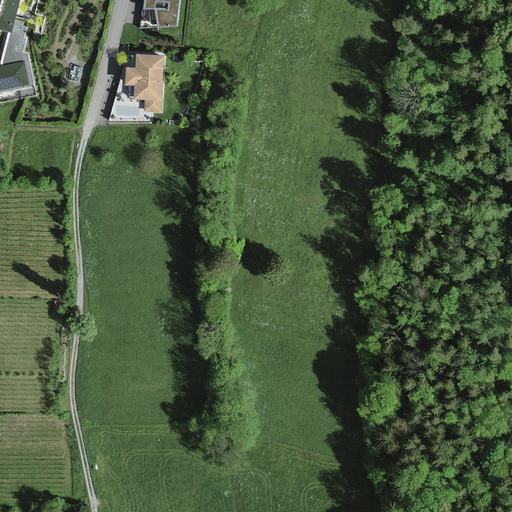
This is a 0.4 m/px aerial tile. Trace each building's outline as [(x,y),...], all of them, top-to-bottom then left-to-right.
[(0,0),(0,24),(18,29),(25,0),(0,0)] [(180,25),(180,0),(147,0),(147,7),(157,7),(157,24),(180,25)] [(162,111),(162,53),(137,53),(137,68),(124,68),(124,102),(143,102),(143,111),(162,111)] [(0,67),(0,90),(30,84),(25,62),(0,67)] [(73,308),(58,306),(57,315),(72,317),(73,308)] [(72,393),(65,394),(67,410),(74,410),(72,393)]
